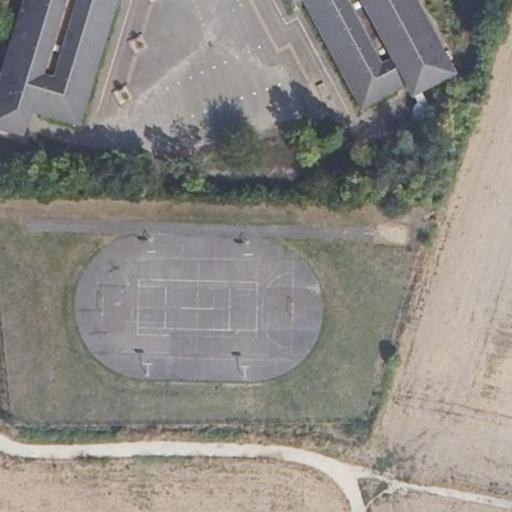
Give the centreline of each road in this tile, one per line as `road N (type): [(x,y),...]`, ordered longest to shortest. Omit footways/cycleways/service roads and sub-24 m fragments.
road 1 (track): [(0,443),(45,451),(270,451),(346,471)]
road 2 (track): [(346,471),(511,510)]
